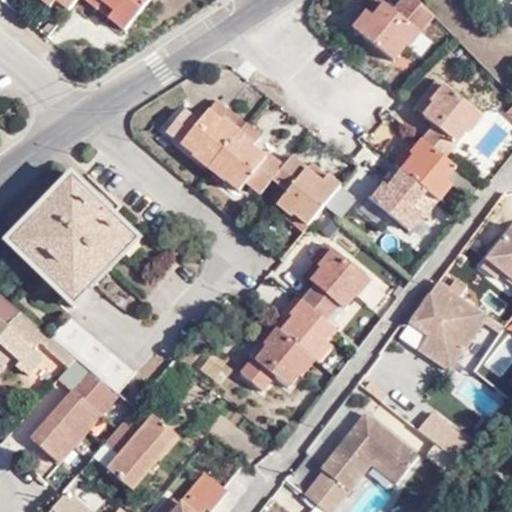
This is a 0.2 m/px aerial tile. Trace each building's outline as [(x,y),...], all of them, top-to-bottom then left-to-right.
[(52,0),(55,2),(57,1),(69,11),(78,0),(52,0)] [(85,0),(97,10),(104,2),(114,11),(113,14),(128,27),(150,0),(85,0)] [(374,16),(359,34),(394,63),(407,47),(409,49),(434,18),(416,0),(403,0),(394,12),(386,5),(376,18),(374,16)] [(376,18),(386,5),(379,0),(378,0),(369,12),(374,16),(376,18)] [(104,2),(97,10),(125,32),(128,27),(113,14),(114,11),(104,2)] [(354,31),(359,34),(374,16),(369,12),(354,31)] [(414,110),(424,118),(434,105),(432,103),(445,87),(438,81),(414,110)] [(434,127),(423,141),(445,159),(468,132),(466,131),(479,114),(445,87),(432,103),(434,105),(424,118),(434,127)] [(218,102),(209,113),(222,123),(224,120),(240,133),(246,125),(218,102)] [(222,123),(209,113),(201,124),(185,111),(167,134),(195,156),(193,158),(201,164),(210,170),(240,133),(224,120),(222,123)] [(466,131),(468,132),(470,134),(484,118),(479,114),(466,131)] [(240,133),(210,170),(226,183),(227,182),(240,192),(246,185),(262,197),(274,181),(284,168),(269,156),(266,159),(253,149),(262,138),(246,125),(240,133)] [(445,159),(423,141),(417,149),(411,155),(414,157),(402,172),(427,192),(436,200),(449,183),(447,182),(457,170),(458,169),(445,159)] [(411,155),(417,149),(412,144),(394,166),(402,172),(414,157),(411,155)] [(284,168),(274,181),(289,193),(278,207),(293,219),(295,216),(310,227),(342,187),(329,177),(323,184),(307,171),(308,170),(293,158),(284,168)] [(323,184),(329,177),(312,164),(308,170),(307,171),(323,184)] [(479,188),(457,170),(447,182),(449,183),(454,187),(453,187),(470,201),(479,188)] [(427,192),(402,172),(389,189),(382,182),(361,208),(372,217),(379,208),(411,232),(424,216),(414,209),(427,192)] [(73,176),(32,219),(36,224),(77,181),(73,176)] [(32,219),(12,239),(61,287),(57,292),(70,304),(136,238),(97,199),(77,181),(36,224),(32,219)] [(454,187),(449,183),(436,200),(438,201),(441,203),(453,187),(454,187)] [(414,209),(424,216),(425,217),(438,201),(436,200),(427,192),(414,209)] [(344,193),(330,214),(342,221),(356,200),(344,193)] [(511,230),(482,269),(497,281),(503,273),(511,279),(511,230)] [(136,238),(70,304),(75,309),(140,242),(136,238)] [(61,287),(12,239),(8,244),(57,292),(61,287)] [(316,287),(303,303),(327,323),(341,306),(346,310),(356,298),(353,296),(367,279),(323,244),(310,261),(314,265),(320,269),(321,270),(312,283),(316,287)] [(304,277),(312,283),(321,270),(320,269),(314,265),(304,277)] [(509,291),(511,287),(511,279),(503,273),(497,281),(509,291)] [(353,296),(356,298),(358,300),(371,283),(367,279),(353,296)] [(459,281),(451,292),(488,317),(495,306),(459,281)] [(488,317),(451,292),(440,283),(411,324),(429,337),(420,350),(451,372),(488,317)] [(23,313),(1,295),(0,295),(0,374),(11,362),(31,378),(45,360),(8,329),(23,313)] [(275,328),(277,330),(282,334),(293,319),(291,318),(303,303),(298,299),(275,328)] [(293,319),(282,334),(312,358),(315,360),(327,345),(326,343),(336,330),(327,323),(303,303),(291,318),(293,319)] [(8,329),(45,360),(52,351),(70,368),(77,359),(53,338),(23,313),(8,329)] [(93,373),(118,395),(136,373),(71,317),(53,338),(77,359),(93,373)] [(282,334),(277,330),(265,346),(267,349),(256,362),(254,360),(242,376),(264,393),(276,378),(291,390),(301,376),(299,374),(312,358),(282,334)] [(315,360),(317,362),(320,364),(332,349),(327,345),(315,360)] [(329,371),(338,378),(350,363),(342,356),(329,371)] [(299,374),(301,376),(304,378),(317,362),(315,360),(312,358),(299,374)] [(77,359),(70,368),(60,379),(75,392),(93,373),(77,359)] [(103,416),(120,397),(118,395),(93,373),(75,392),(103,416)] [(59,465),(103,416),(75,392),(73,395),(32,442),(59,465)] [(144,431),(129,418),(105,445),(121,458),(109,472),(132,491),(179,437),(155,417),(144,431)] [(327,485),(345,499),(372,464),(399,485),(419,459),(367,417),(323,472),(325,473),(333,479),(327,485)] [(433,417),(424,429),(449,446),(457,434),(433,417)] [(105,445),(94,458),(109,472),(121,458),(105,445)] [(176,511),(205,511),(208,510),(210,511),(213,511),(229,492),(205,473),(181,503),(183,505),(176,511)] [(306,497),(324,511),(335,511),(345,499),(327,485),(333,479),(325,473),(306,497)] [(90,511),(68,493),(52,511),(92,511),(91,511),(90,511)] [(175,498),(163,511),(176,511),(183,505),(181,503),(175,498)]
